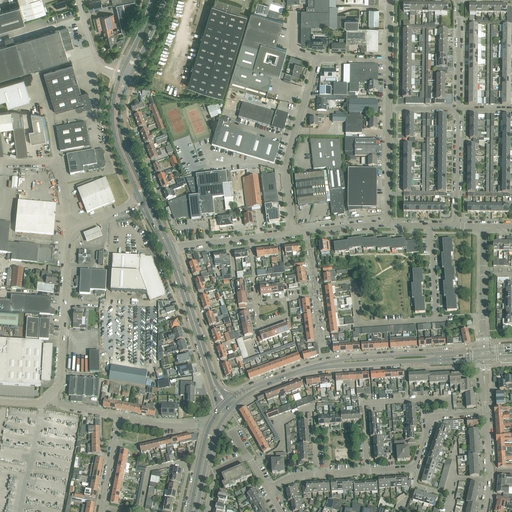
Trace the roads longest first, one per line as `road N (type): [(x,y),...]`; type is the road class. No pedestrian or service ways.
road 1 (unclassified): [(292,233),(286,159),(317,58)]
road 2 (tertiary): [(166,251),(223,406)]
road 3 (tertiary): [(228,402),(171,249)]
road 4 (tertiary): [(483,350),(324,364)]
road 5 (tertiary): [(324,364),(483,358)]
road 6 (residential): [(435,319),(359,324),(353,281),(314,285)]
road 7 (residential): [(367,470),(414,466),(431,417),(486,413)]
road 8 (tertiary): [(122,71),(114,137),(142,202)]
road 9 (tertiary): [(148,199),(120,136),(130,73)]
road 10 (unclassified): [(69,232),(56,164),(0,162)]
